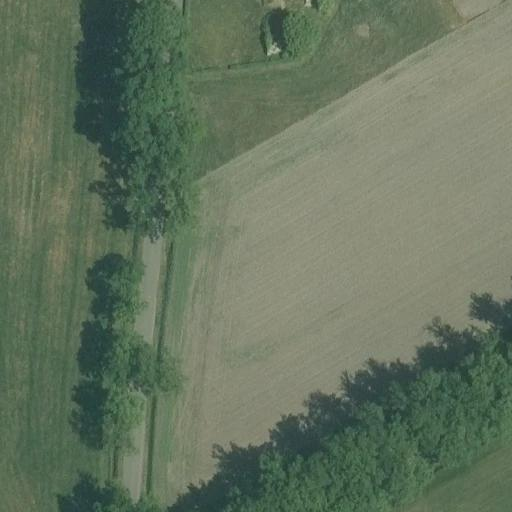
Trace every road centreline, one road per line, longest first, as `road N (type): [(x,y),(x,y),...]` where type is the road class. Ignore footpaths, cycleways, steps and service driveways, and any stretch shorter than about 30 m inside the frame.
road 1 (tertiary): [(128,511),(177,0)]
road 2 (track): [(323,511),(511,403)]
